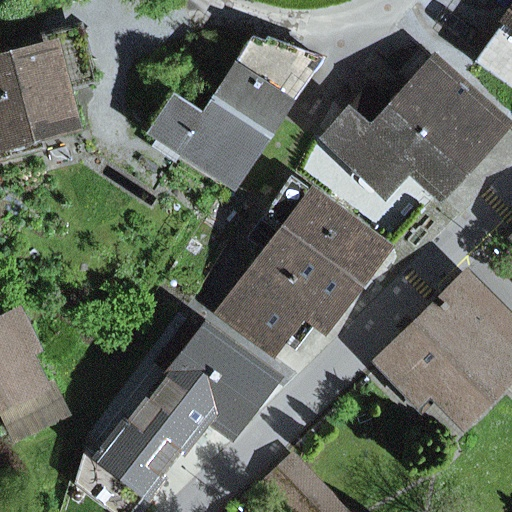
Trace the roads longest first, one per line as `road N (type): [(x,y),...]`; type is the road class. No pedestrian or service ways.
road 1 (residential): [(511,186),(186,511)]
road 2 (residential): [(203,0),(216,11),(301,29),(345,24),(386,0)]
